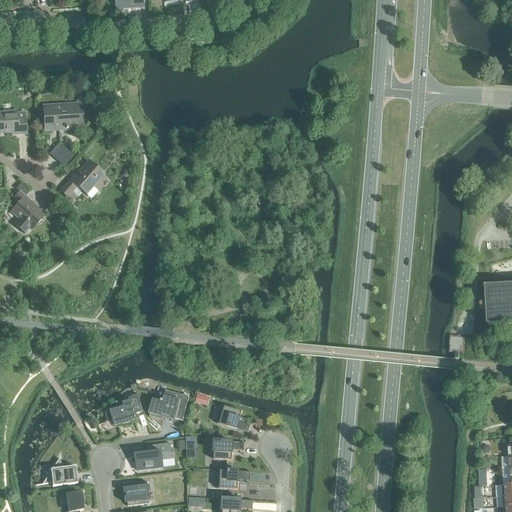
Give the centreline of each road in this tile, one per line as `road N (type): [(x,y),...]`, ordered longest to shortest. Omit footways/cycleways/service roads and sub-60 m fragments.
road 1 (secondary): [(377,87),(337,511)]
road 2 (secondary): [(383,511),(421,92)]
road 3 (residential): [(0,22),(165,25),(203,19),(236,0)]
